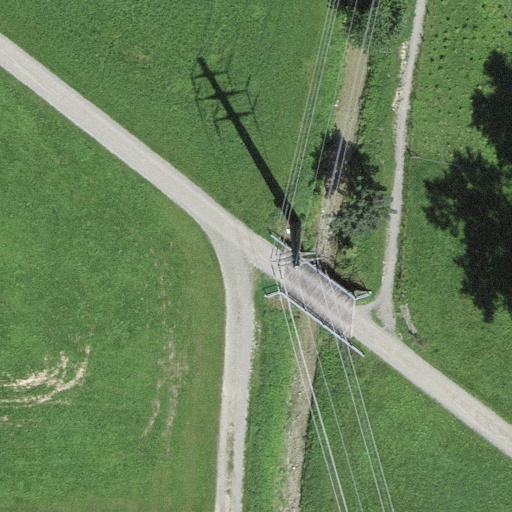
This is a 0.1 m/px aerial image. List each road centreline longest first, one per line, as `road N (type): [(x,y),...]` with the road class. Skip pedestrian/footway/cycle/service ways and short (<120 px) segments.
road 1 (track): [(252,248),(0,48)]
road 2 (track): [(252,248),(227,511)]
road 3 (track): [(367,333),(511,460)]
